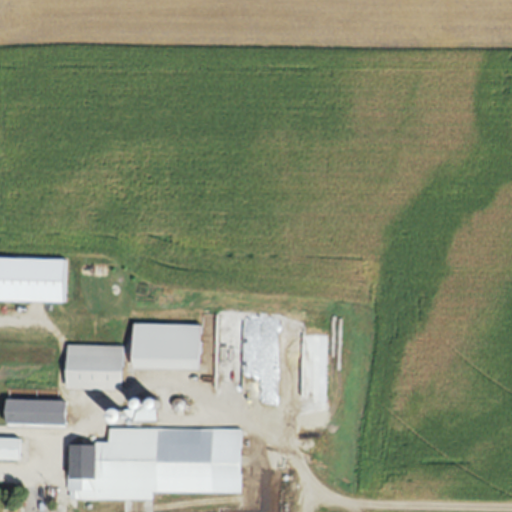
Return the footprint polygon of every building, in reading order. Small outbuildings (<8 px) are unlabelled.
[(0,289),(0,301),(66,302),(66,259),(0,258),(0,289)] [(135,369),(201,369),(201,325),(135,325),(135,369)] [(125,346),(68,346),(68,390),(124,390),(125,346)] [(69,402),(8,401),(8,426),(68,427),(69,402)] [(153,500),(153,492),(242,493),(243,430),(112,429),(111,446),(70,445),(69,499),(153,500)] [(0,439),(0,459),(21,459),(21,439),(0,439)]
